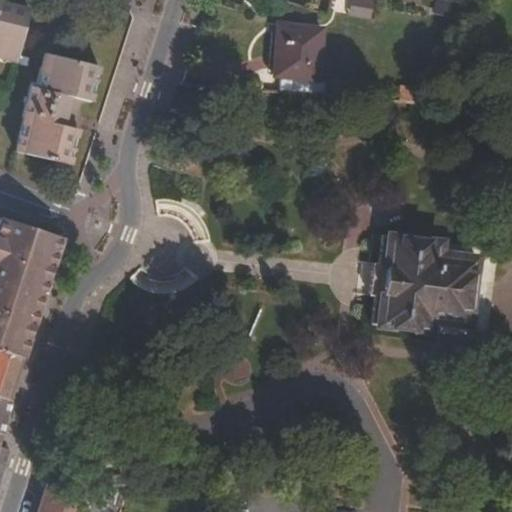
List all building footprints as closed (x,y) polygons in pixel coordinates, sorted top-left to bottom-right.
[(284,0),(285,1),(325,17),(328,0),(284,0)] [(347,0),(347,17),(370,18),(371,0),(347,0)] [(0,2),(0,60),(15,64),(27,9),(0,2)] [(276,77),(275,94),(327,98),(328,81),(316,79),(319,29),(276,26),(274,46),(272,73),(272,77),(276,77)] [(272,73),(274,46),(265,46),(263,72),(272,73)] [(89,103),(97,66),(42,55),(35,88),(30,87),(15,154),(69,166),(76,131),(71,130),(77,101),(89,103)] [(62,240),(43,232),(0,217),(0,351),(23,361),(62,240)] [(163,219),(155,238),(172,245),(180,226),(163,219)] [(439,245),(380,238),(369,326),(428,333),(429,322),(466,327),(475,260),(438,256),(439,245)] [(0,351),(0,383),(15,388),(23,361),(0,351)] [(0,398),(11,402),(15,388),(0,383),(0,398)] [(0,434),(1,435),(11,402),(0,398),(0,434)] [(82,511),(86,499),(41,485),(32,511),(82,511)]
